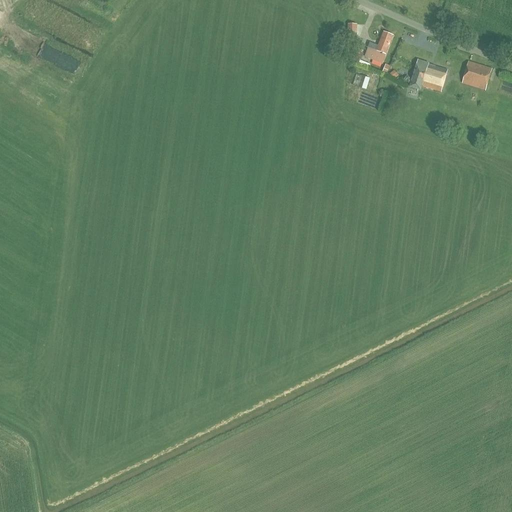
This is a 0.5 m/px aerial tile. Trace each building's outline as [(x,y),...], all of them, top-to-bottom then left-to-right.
[(383,64),(393,36),(384,32),(379,46),(370,43),(365,57),(383,64)] [(359,63),(363,51),(352,47),(348,59),(359,63)] [(429,64),(418,61),(410,87),(421,90),(422,86),(441,92),(448,71),(429,65),(429,64)] [(469,62),(462,83),(486,91),(486,90),(491,72),(492,70),(492,69),(486,67),(469,62)] [(371,74),(359,69),(353,86),(355,87),(350,101),(358,103),(363,89),(366,90),(371,74)] [(395,71),(389,75),(393,80),(399,76),(395,71)] [(497,91),(500,72),(492,71),(489,89),(497,91)]
